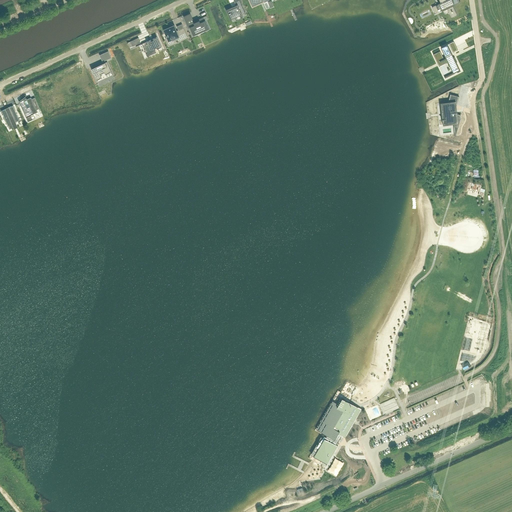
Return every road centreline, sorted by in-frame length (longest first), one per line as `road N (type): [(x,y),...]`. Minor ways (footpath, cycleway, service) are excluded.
road 1 (unclassified): [(324,511),(511,427)]
road 2 (unclassified): [(0,84),(184,0)]
road 3 (unclassified): [(471,0),(481,78),(476,128)]
